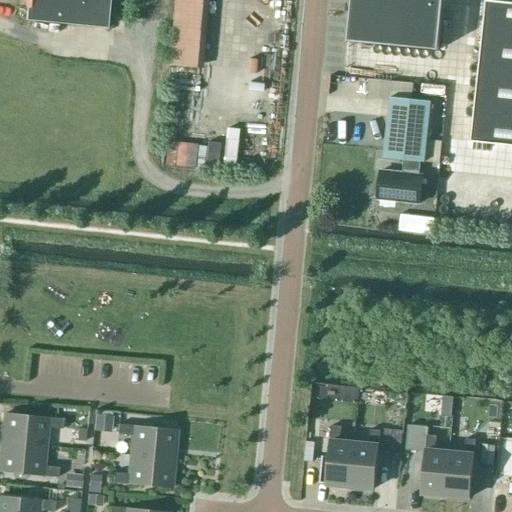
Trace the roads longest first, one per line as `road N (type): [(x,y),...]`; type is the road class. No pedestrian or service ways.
road 1 (residential): [(0,28),(107,46),(134,60),(141,73),(137,145),(146,172),(167,186),(299,188)]
road 2 (residential): [(267,511),(299,188)]
road 3 (residential): [(299,188),(315,0)]
